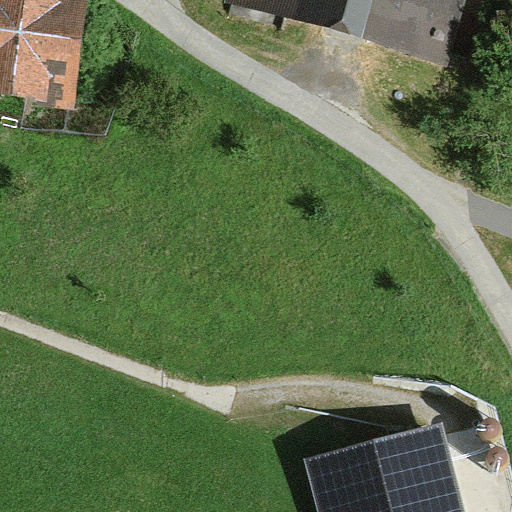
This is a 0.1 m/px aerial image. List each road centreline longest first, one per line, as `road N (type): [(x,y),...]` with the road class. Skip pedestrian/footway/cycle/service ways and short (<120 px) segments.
road 1 (residential): [(138,0),(429,193)]
road 2 (track): [(429,193),(511,318)]
